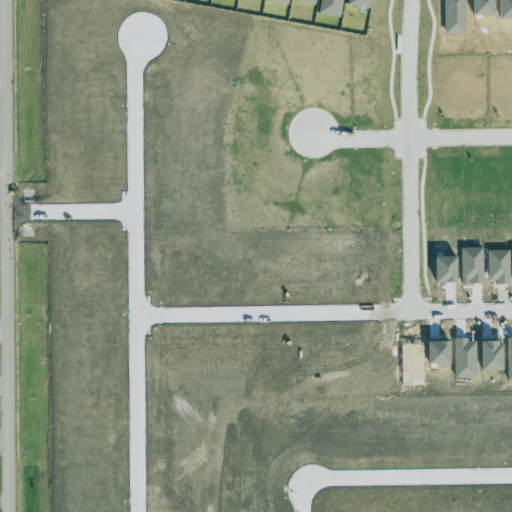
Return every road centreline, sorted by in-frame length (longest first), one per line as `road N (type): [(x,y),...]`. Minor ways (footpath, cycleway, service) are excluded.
road 1 (residential): [(5,511),(3,0)]
road 2 (residential): [(137,511),(138,43)]
road 3 (residential): [(511,315),(136,319)]
road 4 (residential): [(413,0),(413,317)]
road 5 (residential): [(511,481),(317,484),(306,490),(303,511)]
road 6 (residential): [(312,137),(511,142)]
road 7 (residential): [(4,215),(136,213)]
